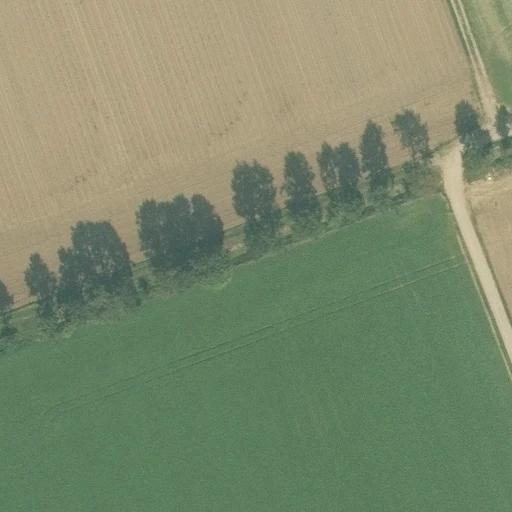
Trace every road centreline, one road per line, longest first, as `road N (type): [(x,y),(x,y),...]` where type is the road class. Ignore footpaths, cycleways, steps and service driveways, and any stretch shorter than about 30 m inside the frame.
road 1 (track): [(511,132),(0,324)]
road 2 (unclassified): [(511,349),(439,156)]
